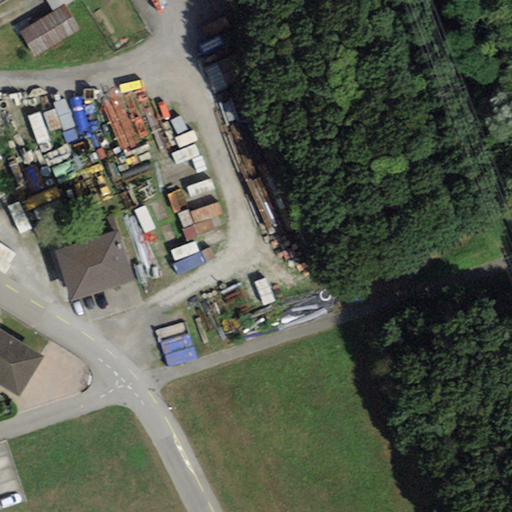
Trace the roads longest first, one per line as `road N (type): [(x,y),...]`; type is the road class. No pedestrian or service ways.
road 1 (residential): [(134,385),(0,289)]
road 2 (residential): [(202,511),(134,385)]
road 3 (residential): [(134,385),(0,429)]
